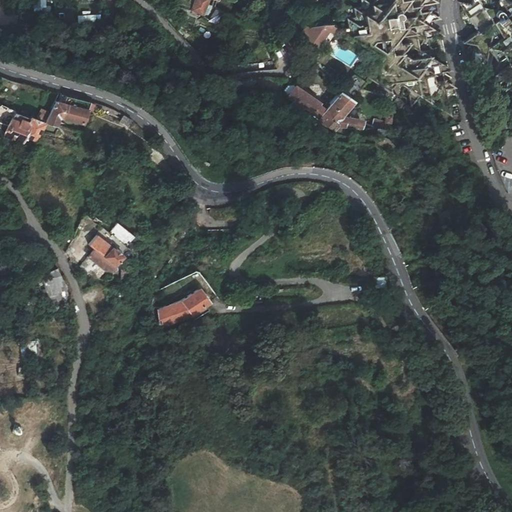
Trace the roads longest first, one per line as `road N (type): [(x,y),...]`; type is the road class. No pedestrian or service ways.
road 1 (tertiary): [(0,66),(138,115),(210,190),(302,173),(332,178),(358,195),(418,316),(452,359),(476,456),(509,511)]
road 2 (residential): [(0,179),(67,270),(84,322),(68,511)]
road 3 (residential): [(137,0),(227,84),(284,74),(305,25),(318,18)]
road 4 (unclassified): [(448,0),(469,133),(511,216)]
